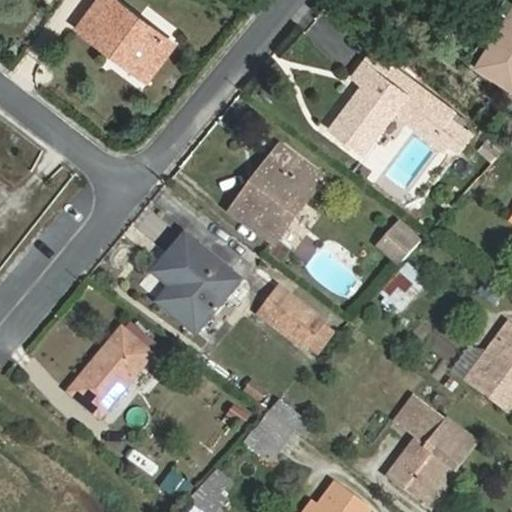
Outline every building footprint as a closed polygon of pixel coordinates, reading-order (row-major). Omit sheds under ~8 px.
[(100,0),(82,25),(113,50),(119,43),(149,67),(168,40),(117,0),(100,0)] [(511,4),(476,63),(511,88),(511,4)] [(119,43),(113,50),(143,74),(149,67),(119,43)] [(394,110),(403,98),(408,90),(367,59),(354,75),(362,81),(331,127),(363,151),(394,110)] [(394,110),(434,138),(443,126),(403,98),(394,110)] [(453,134),(443,126),(434,138),(445,145),(453,134)] [(279,143),(269,157),(277,163),(256,194),(247,188),(234,206),(275,237),(317,182),(304,174),(309,164),(279,143)] [(269,157),(247,188),(256,194),(277,163),(269,157)] [(304,174),(317,182),(322,174),(309,164),(304,174)] [(378,245),(401,266),(425,240),(402,219),(378,245)] [(238,277),(187,234),(170,253),(188,268),(175,283),(162,298),(196,326),(238,277)] [(170,253),(158,268),(175,283),(188,268),(170,253)] [(410,262),(381,291),(402,312),(431,283),(410,262)] [(151,273),(142,285),(159,298),(169,287),(151,273)] [(324,320),(280,287),(261,313),(306,345),(324,320)] [(511,401),(511,322),(509,320),(496,336),(502,339),(469,381),(507,408),(511,401)] [(154,353),(121,324),(68,388),(102,415),(154,353)] [(253,380),(245,392),(261,402),(269,390),(253,380)] [(449,466),(454,469),(478,439),(413,390),(393,416),(413,432),(417,426),(431,434),(425,444),(415,436),(386,473),(423,501),(449,466)] [(303,412),(281,395),(269,407),(293,424),(303,412)] [(269,407),(250,428),(276,448),(293,424),(269,407)] [(464,478),(454,469),(449,466),(423,501),(437,511),(464,478)] [(189,496),(192,493),(168,474),(157,487),(180,505),(189,496)] [(366,511),(369,508),(334,483),(312,511),(366,511)] [(189,496),(204,507),(214,495),(200,485),(192,493),(189,496)]
